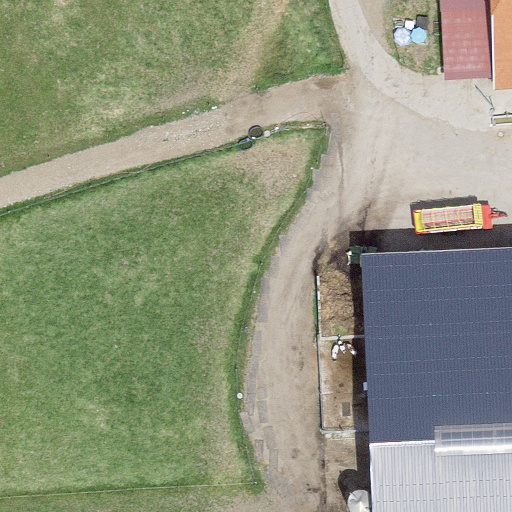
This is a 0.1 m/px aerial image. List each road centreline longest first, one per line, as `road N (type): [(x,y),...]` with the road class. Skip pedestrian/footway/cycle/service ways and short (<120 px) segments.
road 1 (track): [(396,94),(105,160),(0,194)]
road 2 (track): [(511,165),(454,138),(396,94),(340,0)]
